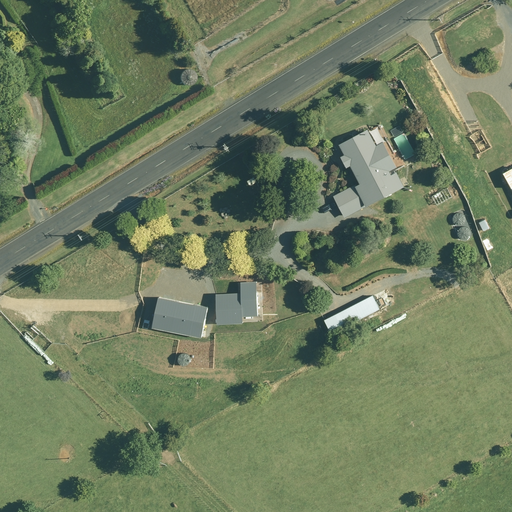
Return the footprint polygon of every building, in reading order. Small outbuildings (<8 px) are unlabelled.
[(485,40),(481,32),(467,40),(471,48),(485,40)] [(477,63),(473,53),(457,59),(461,69),(477,63)] [(184,70),(182,71),(180,73),(180,74),(179,76),(179,77),(179,79),(179,81),(180,82),(180,84),(182,85),(183,86),(184,87),(186,87),(187,88),(189,88),(191,87),(192,87),(194,86),(195,85),(196,84),(197,82),(197,81),(198,79),(198,77),(197,76),(197,74),(196,73),(195,71),(194,70),(192,70),(191,69),(189,69),(187,69),(186,69),(184,70)] [(345,218),(405,188),(396,170),(398,169),(384,142),(376,146),(368,131),(340,145),(346,156),(342,158),(347,168),(351,166),(360,184),(334,197),(345,218)] [(435,182),(426,187),(436,207),(454,198),(448,187),(440,191),(435,182)] [(442,220),(447,229),(460,222),(454,213),(442,220)] [(381,312),(373,297),(325,321),(333,336),(381,312)]
